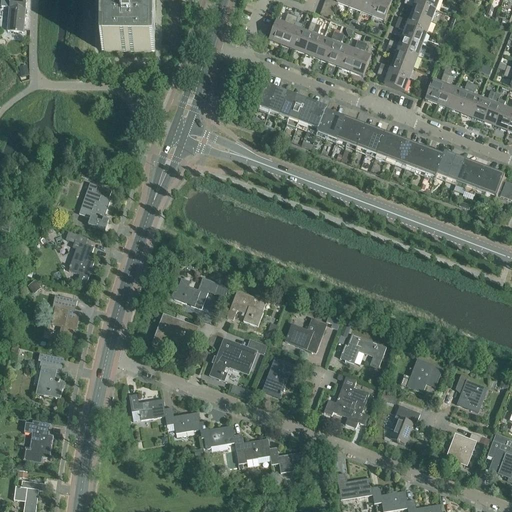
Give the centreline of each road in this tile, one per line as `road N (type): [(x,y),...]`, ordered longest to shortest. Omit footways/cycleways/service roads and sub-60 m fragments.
road 1 (residential): [(511,510),(107,356)]
road 2 (tertiary): [(511,258),(179,131)]
road 3 (residential): [(511,160),(206,45)]
road 4 (tertiary): [(107,356),(179,131)]
road 5 (tertiary): [(78,511),(107,356)]
